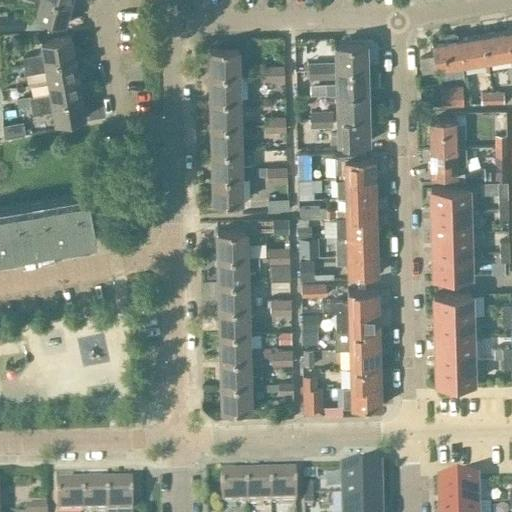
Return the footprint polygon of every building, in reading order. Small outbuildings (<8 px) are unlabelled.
[(72,13),(75,5),(58,0),(24,0),(37,3),(34,15),(64,23),(67,12),(72,13)] [(23,12),(13,13),(13,29),(24,29),(23,12)] [(507,29),(482,33),(486,59),(511,55),(507,29)] [(482,33),(458,37),(462,63),(486,59),(482,33)] [(22,56),(24,64),(79,54),(77,45),(72,46),(70,35),(39,40),(41,52),(22,56)] [(436,67),(462,63),(458,37),(431,42),(436,67)] [(209,47),(209,73),(238,73),(237,39),(217,39),(217,47),(209,47)] [(335,68),(367,67),(366,43),(335,44),(335,68)] [(81,64),(79,54),(24,64),(25,73),(45,70),(47,81),(78,75),(76,65),(81,64)] [(309,76),(319,76),(319,62),(309,62),(309,76)] [(329,62),(319,62),(319,76),(329,76),(329,62)] [(263,64),(263,72),(284,72),(284,64),(263,64)] [(368,91),(367,67),(335,68),(336,81),(326,81),(326,92),(336,92),(368,91)] [(284,80),(284,72),(263,72),(264,80),(284,80)] [(209,73),(210,99),(239,98),(238,73),(209,73)] [(31,105),(86,95),(85,85),(80,86),(78,75),(47,81),(49,92),(29,96),(31,105)] [(461,102),(461,85),(441,85),(441,103),(461,102)] [(503,90),(492,91),(492,103),(504,102),(503,90)] [(368,115),(368,91),(336,92),(337,116),(368,115)] [(492,103),(492,91),(480,91),(481,103),(492,103)] [(88,104),(86,95),(31,105),(32,113),(52,110),(54,122),(85,116),(83,105),(88,104)] [(240,124),(239,98),(210,99),(211,125),(240,124)] [(311,123),(321,123),(320,109),(310,110),(311,123)] [(330,109),(320,109),(321,123),(331,123),(331,116),(330,109)] [(265,116),(265,123),(286,123),(285,115),(265,116)] [(330,131),(330,142),(369,141),(368,115),(337,116),(337,131),(330,131)] [(429,119),(430,147),(455,146),(455,119),(429,119)] [(286,131),(286,123),(265,123),(265,131),(286,131)] [(211,125),(211,150),(240,150),(240,124),(211,125)] [(495,134),(495,145),(507,145),(506,134),(495,134)] [(507,145),(495,145),(495,157),(507,157),(507,145)] [(430,174),(456,173),(456,163),(466,163),(466,146),(455,146),(430,147),(430,174)] [(241,164),(240,150),(211,150),(212,177),(241,176),(251,175),(251,164),(241,164)] [(334,152),(335,176),(374,175),(374,156),(356,157),(356,152),(334,152)] [(266,166),(266,174),(287,174),(287,166),(266,166)] [(463,167),(464,181),(484,181),(484,167),(463,167)] [(287,182),(287,174),(266,174),(267,182),(287,182)] [(375,195),(374,175),(335,176),(335,178),(337,178),(337,196),(345,195),(375,195)] [(241,176),(212,177),(213,202),(242,201),(241,176)] [(314,193),(313,177),(297,177),(298,194),(314,193)] [(469,185),(430,187),(431,209),(469,208),(469,185)] [(0,253),(96,237),(88,195),(0,210),(0,253)] [(345,195),(345,215),(375,214),(375,195),(345,195)] [(507,197),(498,197),(498,207),(507,207),(507,197)] [(289,209),(289,198),(267,199),(268,210),(289,209)] [(299,216),(322,215),(336,215),(336,207),(326,208),(326,206),(299,207),(299,216)] [(507,207),(498,207),(498,218),(508,217),(507,207)] [(469,208),(431,209),(431,231),(470,230),(469,208)] [(337,234),(346,234),(376,233),(375,214),(345,215),(336,215),(337,224),(337,234)] [(289,231),(288,218),(271,219),(271,231),(289,231)] [(308,224),(299,224),(297,224),(297,225),(298,237),(299,237),(311,236),(311,224),(308,224)] [(217,230),(217,256),(246,255),(245,229),(217,230)] [(470,230),(431,231),(432,253),(471,252),(470,230)] [(346,234),(347,253),(376,252),(376,233),(346,234)] [(318,237),(299,237),(300,256),(318,255),(318,237)] [(508,240),(499,240),(499,250),(509,250),(508,240)] [(268,247),(268,255),(289,254),(289,246),(268,247)] [(509,250),(499,250),(500,261),(509,261),(509,250)] [(377,273),(376,252),(347,253),(347,274),(377,273)] [(471,252),(432,253),(432,275),(436,275),(445,274),(471,274),(471,252)] [(289,259),(289,254),(268,255),(269,263),(271,263),(289,262),(289,259)] [(259,255),(246,255),(217,256),(218,280),(247,279),(246,266),(259,265),(259,255)] [(314,260),(300,261),(301,280),(314,280),(314,260)] [(289,262),(271,263),(272,279),(290,278),(289,262)] [(218,280),(219,306),(247,305),(247,279),(218,280)] [(326,283),(301,284),(302,295),(326,294),(326,283)] [(326,309),(336,309),(378,308),(377,289),(347,289),(348,298),(325,299),(326,309)] [(436,294),(433,294),(433,314),(434,316),(472,315),(472,293),(471,293),(446,293),(436,294)] [(270,298),(270,306),(291,306),(291,298),(270,298)] [(510,304),(501,304),(501,314),(510,314),(510,304)] [(219,306),(219,331),(248,331),(247,305),(219,306)] [(270,306),(270,314),(291,314),(291,306),(270,306)] [(378,327),(378,308),(336,309),(336,328),(349,328),(378,327)] [(318,329),(318,313),(302,313),(303,329),(317,329),(318,329)] [(510,314),(501,314),(502,325),(511,324),(510,314)] [(472,315),(434,316),(434,338),(473,337),(472,315)] [(326,348),(349,347),(379,346),(378,327),(349,328),(349,339),(326,340),(326,348)] [(317,329),(303,329),(303,342),(317,341),(317,329)] [(249,356),(248,331),(219,331),(220,357),(249,356)] [(291,331),(279,332),(279,343),(291,343),(291,331)] [(473,337),(434,338),(435,358),(435,360),(474,359),(473,337)] [(379,365),(379,346),(349,347),(350,366),(379,365)] [(501,347),(493,347),(494,358),(501,357),(501,347)] [(511,347),(502,347),(503,357),(511,357),(511,347)] [(271,349),(271,357),(292,356),(292,348),(271,349)] [(314,364),(314,349),(303,349),(303,364),(314,364)] [(220,357),(221,384),(250,383),(249,356),(220,357)] [(271,357),(272,364),(292,364),(292,356),(271,357)] [(511,364),(511,357),(503,357),(503,368),(511,367),(511,364)] [(474,359),(435,360),(435,382),(474,381),(474,359)] [(350,366),(350,385),(380,385),(379,365),(350,366)] [(302,373),(303,387),(316,386),(316,373),(302,373)] [(292,382),(278,382),(278,393),(292,392),(292,382)] [(250,409),(250,383),(221,384),(222,409),(250,409)] [(380,405),(380,385),(350,385),(342,386),(342,406),(380,405)] [(316,386),(303,387),(303,411),(322,411),(321,386),(316,386)] [(341,471),(341,495),(380,494),(379,470),(341,471)] [(295,476),(273,477),(273,505),(296,505),(295,476)] [(221,507),(247,506),(247,477),(220,478),(221,507)] [(247,506),(273,505),(273,477),(247,477),(247,506)] [(441,484),(441,506),(480,505),(479,482),(441,484)] [(131,511),(131,485),(107,486),(107,511),(131,511)] [(304,496),(313,496),(312,485),(304,485),(304,496)] [(56,511),(82,511),(82,486),(56,487),(56,511)] [(82,511),(107,511),(107,486),(82,486),(82,511)] [(380,511),(380,494),(341,495),(341,511),(380,511)] [(313,496),(304,496),(304,506),(313,506),(313,496)]
